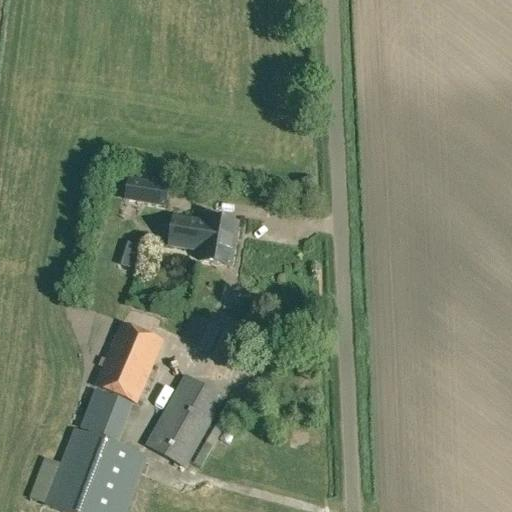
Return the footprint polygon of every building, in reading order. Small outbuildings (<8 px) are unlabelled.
[(170,187),(127,180),(123,204),(166,211),(170,187)] [(205,223),(173,218),(169,247),(200,252),(199,261),(230,267),(237,224),(206,219),(205,223)] [(137,405),(163,342),(122,325),(95,388),(137,405)] [(185,469),(224,399),(186,378),(147,447),(185,469)] [(117,444),(131,407),(95,393),(82,430),(117,444)] [(59,511),(126,511),(147,458),(74,431),(46,507),(59,511)]
